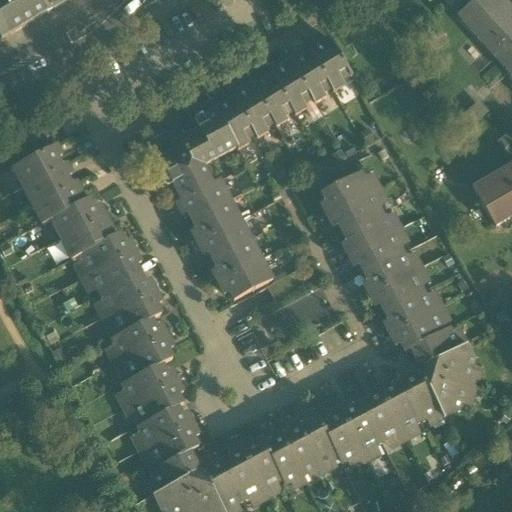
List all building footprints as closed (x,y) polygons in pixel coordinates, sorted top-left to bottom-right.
[(36,20),(45,14),(36,0),(0,0),(0,41),(0,42),(36,20)] [(36,0),(45,14),(69,0),(36,0)] [(511,79),(511,9),(503,0),(476,0),(469,7),(472,10),(460,21),(511,79)] [(318,49),(309,54),(331,90),(334,95),(344,88),(342,84),(350,78),(327,40),(316,46),(318,49)] [(309,54),(290,66),(312,102),(315,106),(324,101),(322,96),(331,90),(309,54)] [(279,72),(271,77),(292,113),(295,118),(306,111),(303,107),(312,102),(290,66),(289,63),(278,70),(279,72)] [(271,77),(251,89),(273,125),(276,129),(286,123),(284,118),(292,113),(271,77)] [(241,95),(233,100),(254,136),(257,140),(267,134),(265,130),(273,125),(251,89),(250,87),(239,93),(241,95)] [(233,100),(213,112),(236,150),(238,152),(249,146),(246,141),(254,136),(233,100)] [(489,113),(478,102),(456,122),(466,133),(489,113)] [(166,176),(180,204),(212,187),(202,168),(236,150),(213,112),(201,120),(206,128),(178,142),(181,148),(152,163),(160,179),(166,176)] [(60,169),(56,161),(53,156),(59,153),(56,147),(11,170),(22,190),(60,169)] [(511,165),(471,189),(472,191),(511,167),(511,165)] [(70,188),(66,180),(64,175),(69,172),(66,166),(60,169),(22,190),(31,208),(70,188)] [(511,167),(472,191),(491,222),(506,214),(509,219),(511,216),(511,167)] [(370,196),(381,190),(373,175),(362,181),(370,196)] [(322,213),(326,219),(370,196),(362,181),(359,176),(320,196),(328,210),(322,213)] [(186,215),(191,224),(229,203),(219,183),(212,187),(180,204),(175,207),(178,213),(181,218),(186,215)] [(80,206),(76,198),(73,193),(79,190),(76,185),(70,188),(31,208),(41,227),(50,222),(80,206)] [(381,190),(370,196),(378,211),(389,205),(381,190)] [(334,223),(341,236),(380,216),(378,211),(370,196),(326,219),(329,226),(334,223)] [(104,219),(101,212),(96,215),(93,210),(89,202),(80,206),(50,222),(60,242),(104,219)] [(192,240),(196,246),(240,223),(229,203),(191,224),(195,232),(190,235),(192,240)] [(506,214),(491,222),(494,228),(509,219),(506,214)] [(391,236),(402,230),(394,215),(383,221),(391,236)] [(343,252),(347,259),(391,236),(383,221),(380,216),(341,236),(348,250),(343,252)] [(109,241),(105,233),(103,228),(108,225),(104,219),(60,242),(70,262),(80,257),(109,241)] [(207,255),(212,263),(250,243),(240,223),(196,246),(199,253),(202,258),(207,255)] [(402,230),(391,236),(399,250),(410,245),(402,230)] [(134,254),(131,247),(125,250),(123,245),(119,236),(109,241),(80,257),(82,262),(90,277),(134,254)] [(355,263),(362,276),(401,255),(399,250),(391,236),(347,259),(350,265),(355,263)] [(213,279),(217,286),(261,262),(250,243),(212,263),(216,271),(211,274),(213,279)] [(139,276),(135,268),(133,263),(138,260),(134,254),(90,277),(98,292),(100,297),(139,276)] [(412,275),(422,269),(414,254),(404,260),(412,275)] [(362,276),(367,284),(369,289),(364,292),(367,298),(412,275),(404,260),(401,255),(362,276)] [(79,283),(90,277),(82,262),(72,268),(79,283)] [(272,282),(261,262),(217,286),(220,292),(223,297),(228,294),(233,303),(266,286),(272,282)] [(422,269),(412,275),(419,290),(430,284),(422,269)] [(367,298),(371,305),(376,302),(379,307),(383,315),(422,295),(419,290),(412,275),(367,298)] [(155,293),(152,287),(146,290),(144,284),(139,276),(100,297),(103,302),(111,317),(155,293)] [(90,277),(79,283),(87,298),(98,292),(90,277)] [(258,320),(273,347),(334,315),(319,288),(258,320)] [(160,316),(156,308),(153,303),(158,300),(155,293),(111,317),(119,332),(121,337),(150,321),(160,316)] [(432,314),(443,309),(435,294),(425,300),(432,314)] [(383,315),(387,323),(390,328),(385,331),(388,338),(432,314),(425,300),(422,295),(383,315)] [(100,322),(111,317),(103,302),(92,307),(100,322)] [(443,309),(432,314),(440,329),(451,324),(443,309)] [(388,338),(392,344),(397,342),(400,346),(404,355),(409,352),(443,334),(440,329),(432,314),(388,338)] [(111,317),(100,322),(108,337),(119,332),(111,317)] [(166,338),(163,332),(158,334),(155,329),(150,321),(121,337),(112,342),(114,347),(122,361),(166,338)] [(425,369),(423,374),(466,388),(471,368),(473,362),(465,347),(458,351),(448,331),(443,334),(409,352),(416,366),(425,369)] [(171,361),(167,352),(164,348),(170,345),(166,338),(122,361),(130,377),(133,381),(161,366),(171,361)] [(111,367),(122,361),(114,347),(103,352),(111,367)] [(122,361),(111,367),(119,382),(130,377),(122,361)] [(176,383),(173,377),(168,380),(165,375),(161,366),(133,381),(122,387),(125,392),(132,407),(176,383)] [(483,372),(471,368),(466,388),(460,407),(471,410),(483,372)] [(413,377),(399,385),(420,424),(439,414),(442,421),(458,413),(460,407),(466,388),(423,374),(422,380),(413,377)] [(182,406),(177,398),(175,393),(180,390),(176,383),(132,407),(140,422),(143,426),(176,409),(182,406)] [(399,385),(391,389),(386,392),(383,386),(376,390),(400,434),(415,426),(420,424),(399,385)] [(376,390),(370,393),(373,399),(368,401),(359,406),(380,444),(385,442),(400,434),(376,390)] [(132,407),(125,392),(114,398),(121,412),(132,407)] [(359,406),(351,410),(346,413),(343,407),(337,411),(360,455),(375,447),(380,444),(359,406)] [(132,407),(121,412),(129,427),(140,422),(132,407)] [(192,426),(189,419),(183,422),(181,417),(176,409),(143,426),(137,429),(140,434),(148,449),(192,426)] [(337,411),(330,414),(333,419),(328,422),(320,427),(337,459),(340,465),(345,463),(360,455),(337,411)] [(314,415),(308,418),(311,423),(306,426),(299,429),(319,468),(337,459),(320,427),(314,415)] [(296,424),(290,427),(293,432),(288,435),(281,438),(302,477),(319,468),(299,429),(296,424)] [(197,449),(193,440),(190,435),(195,432),(192,426),(148,449),(156,465),(158,469),(188,453),(197,449)] [(400,434),(406,445),(420,437),(415,426),(400,434)] [(278,433),(273,436),(276,441),(271,444),(264,448),(281,481),(284,487),(302,477),(281,438),(278,433)] [(148,449),(140,434),(129,440),(137,455),(148,449)] [(406,445),(400,434),(385,442),(391,453),(406,445)] [(261,442),(252,447),(247,449),(245,444),(238,448),(262,492),(277,484),(281,481),(264,448),(261,442)] [(360,455),(366,466),(381,458),(375,447),(360,455)] [(238,448),(232,451),(234,457),(230,459),(221,464),(242,502),(247,500),(262,492),(238,448)] [(148,449),(137,455),(145,470),(156,465),(148,449)] [(196,467),(188,453),(158,469),(149,474),(159,493),(152,497),(160,511),(188,511),(199,478),(193,476),(196,467)] [(366,466),(360,455),(345,463),(351,474),(366,466)] [(205,480),(199,478),(188,511),(223,511),(242,502),(221,464),(207,471),(205,480)] [(319,468),(302,477),(307,487),(324,477),(319,468)] [(262,492),(267,503),(282,495),(277,484),(262,492)] [(267,503),(262,492),(247,500),(252,511),(267,503)]
